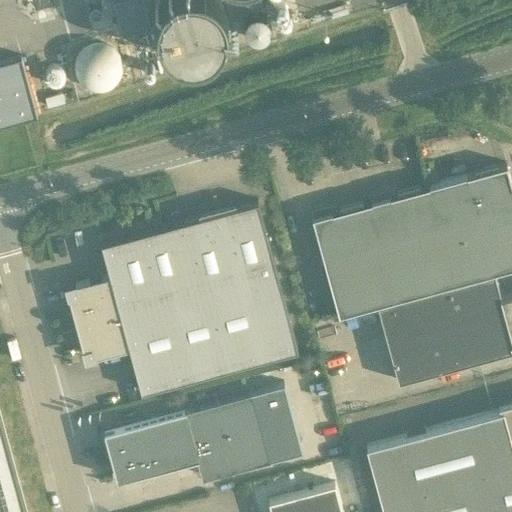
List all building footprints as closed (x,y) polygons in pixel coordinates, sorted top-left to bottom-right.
[(114,0),(112,1),(100,4),(104,17),(116,14),(121,34),(150,27),(142,0),(114,0)] [(170,59),(260,39),(254,13),(261,12),(258,0),(168,0),(173,21),(162,23),(170,59)] [(78,43),(81,82),(127,79),(124,40),(78,43)] [(0,123),(37,114),(21,54),(0,59),(0,123)] [(338,312),(377,302),(494,269),(511,264),(511,182),(506,161),(312,214),(338,312)] [(235,203),(218,207),(234,268),(274,258),(258,198),(235,205),(235,203)] [(201,214),(180,220),(195,279),(234,268),(218,207),(201,212),(201,214)] [(73,311),(195,279),(180,220),(101,241),(110,273),(73,283),(68,292),(73,311)] [(141,390),(298,348),(274,258),(234,268),(195,279),(73,311),(84,350),(93,355),(129,346),(141,390)] [(511,290),(501,294),(494,269),(377,302),(398,380),(511,348),(511,290)] [(251,389),(104,429),(117,477),(197,456),(202,475),(269,457),(302,448),(284,381),(251,389)] [(511,404),(366,444),(384,511),(464,511),(511,499),(511,404)] [(0,511),(26,511),(0,413),(0,511)] [(343,511),(335,481),(269,499),(272,511),(343,511)] [(511,511),(511,499),(464,511),(511,511)]
